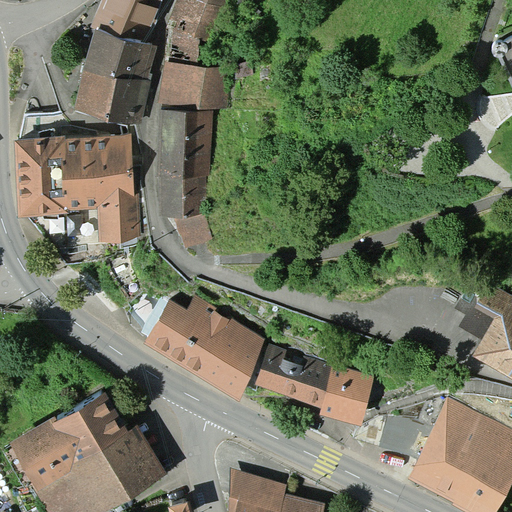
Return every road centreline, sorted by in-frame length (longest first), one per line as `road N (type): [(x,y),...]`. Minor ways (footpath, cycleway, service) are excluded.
road 1 (tertiary): [(211,405),(430,511)]
road 2 (tertiary): [(32,287),(136,367),(211,405)]
